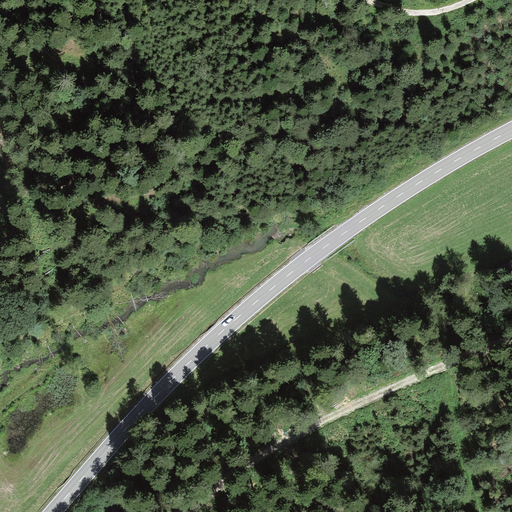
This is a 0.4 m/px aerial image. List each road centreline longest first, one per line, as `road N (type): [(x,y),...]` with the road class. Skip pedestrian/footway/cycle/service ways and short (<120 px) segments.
road 1 (secondary): [(52,511),(159,387),(239,311),(399,193),(511,126)]
road 2 (track): [(183,511),(302,432),(511,339)]
